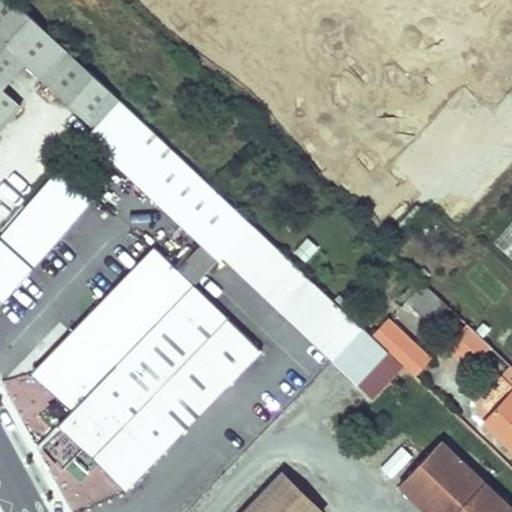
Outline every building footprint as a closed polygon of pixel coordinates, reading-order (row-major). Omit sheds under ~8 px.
[(0,0),(0,40),(4,45),(24,64),(95,129),(121,100),(12,0),(0,0)] [(24,64),(4,45),(0,49),(0,90),(0,91),(24,64)] [(0,131),(20,109),(0,91),(0,90),(0,131)] [(199,173),(164,141),(121,100),(95,129),(88,137),(202,244),(219,260),(240,239),(253,224),(237,209),(209,182),(199,173)] [(0,298),(3,301),(70,226),(95,198),(61,168),(0,234),(0,298)] [(295,264),(253,224),(240,239),(223,256),(335,362),(365,329),(364,328),(334,300),(295,264)] [(219,260),(202,244),(179,269),(195,285),(203,277),(219,260)] [(32,376),(72,414),(195,285),(179,269),(155,246),(32,376)] [(449,307),(423,282),(407,299),(434,323),(449,307)] [(127,494),(234,382),(264,350),(195,285),(72,414),(59,428),(127,494)] [(368,324),(364,328),(365,329),(391,353),(414,374),(430,358),(385,316),(373,328),(368,324)] [(466,322),(444,344),(469,367),(490,345),(466,322)] [(365,329),(335,362),(360,386),(391,353),(365,329)] [(511,364),(477,401),(477,411),(511,444),(511,364)] [(511,511),(511,509),(443,442),(403,484),(432,511),(511,511)] [(382,465),(390,475),(410,456),(402,447),(382,465)] [(321,511),(284,476),(249,511),(321,511)]
